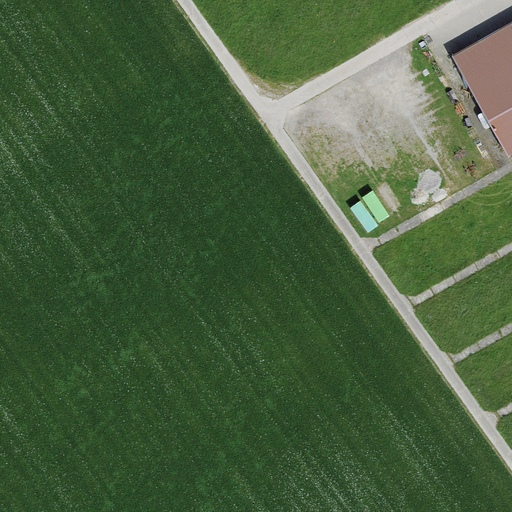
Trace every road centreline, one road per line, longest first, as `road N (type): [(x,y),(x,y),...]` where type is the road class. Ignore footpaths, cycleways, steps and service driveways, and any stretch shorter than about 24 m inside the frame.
road 1 (track): [(511,467),(181,0)]
road 2 (track): [(474,0),(263,116)]
